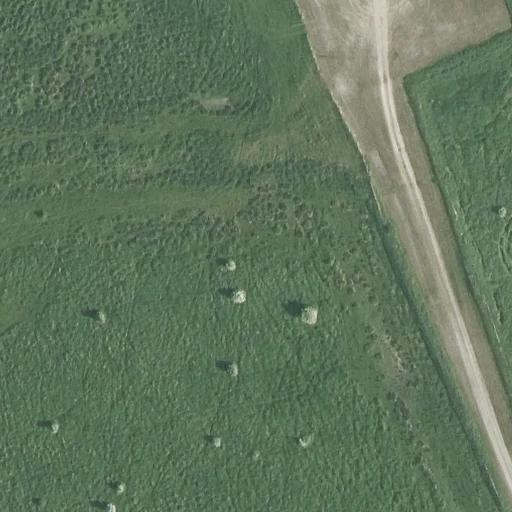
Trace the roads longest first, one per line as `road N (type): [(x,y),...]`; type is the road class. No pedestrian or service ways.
road 1 (track): [(329,0),(379,145),(511,464)]
road 2 (track): [(379,145),(0,188)]
